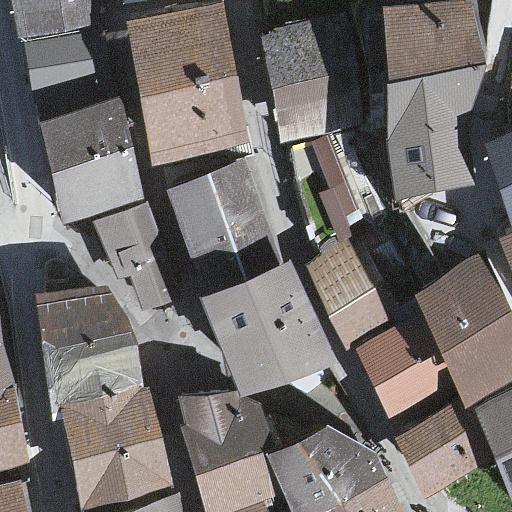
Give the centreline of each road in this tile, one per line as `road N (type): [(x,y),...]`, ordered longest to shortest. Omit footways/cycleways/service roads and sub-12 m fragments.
road 1 (residential): [(138,317),(391,455),(423,511)]
road 2 (residential): [(55,511),(20,285),(25,234)]
road 3 (residential): [(25,234),(26,189),(0,26)]
road 4 (residential): [(189,511),(138,317)]
road 5 (residential): [(25,234),(85,252),(138,317)]
